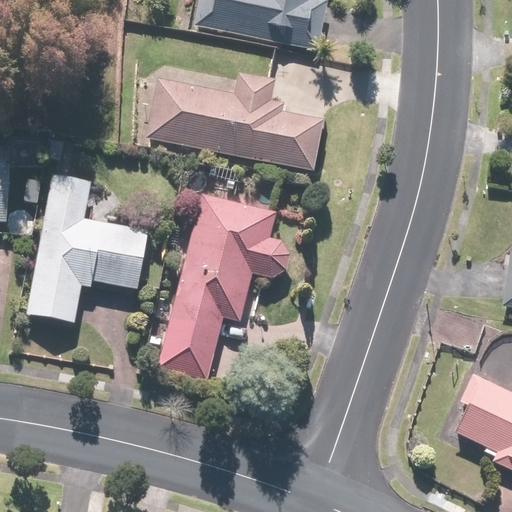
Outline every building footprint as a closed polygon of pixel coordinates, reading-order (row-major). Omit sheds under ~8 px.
[(316,0),(197,0),(193,31),(323,52),(331,4),(316,2),(316,0)] [(235,95),(159,83),(149,146),(316,174),(325,123),(284,116),(285,108),(275,106),(279,83),(238,76),(235,95)] [(0,225),(10,226),(14,160),(0,158),(0,225)] [(93,185),(55,177),(28,319),(76,328),(83,290),(91,291),(92,285),(138,294),(149,237),(86,225),(93,185)] [(276,216),(201,198),(158,370),(209,383),(224,323),(239,327),(251,279),(271,285),(288,274),(293,259),(285,246),(270,244),(276,216)] [(511,253),(510,253),(501,308),(511,310),(511,253)] [(511,394),(474,376),(460,404),(468,408),(455,434),(501,456),(495,468),(511,476),(511,394)]
